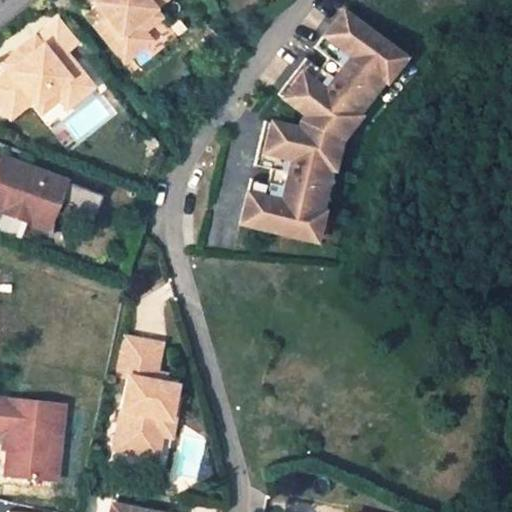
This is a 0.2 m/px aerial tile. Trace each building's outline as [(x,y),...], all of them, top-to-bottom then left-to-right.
[(84,14),(115,53),(141,31),(133,22),(151,7),(159,0),(90,0),(95,6),(84,14)] [(133,22),(141,31),(159,17),(151,7),(133,22)] [(383,81),(401,57),(340,10),(312,47),(326,57),(317,68),(304,57),(276,93),(302,113),(297,120),(295,128),(263,120),(252,164),(269,168),(265,181),(249,177),(237,221),(311,240),(319,211),(317,210),(328,168),(330,168),(337,139),(356,116),(354,114),(381,79),(383,81)] [(53,39),(62,51),(73,41),(55,19),(33,36),(42,48),(53,39)] [(115,53),(121,61),(147,39),(141,31),(115,53)] [(0,74),(0,108),(7,117),(29,100),(31,103),(49,90),(57,99),(83,78),(62,51),(53,39),(42,48),(33,36),(31,35),(13,50),(20,59),(5,71),(0,74)] [(0,60),(0,64),(5,71),(20,59),(13,50),(0,60)] [(31,103),(39,113),(57,99),(49,90),(31,103)] [(29,165),(30,165),(0,154),(0,162),(23,171),(23,170),(23,169),(23,168),(24,167),(25,167),(25,166),(26,166),(27,165),(28,165),(29,165)] [(23,170),(23,171),(0,162),(0,199),(0,200),(0,199),(0,207),(28,218),(34,202),(50,207),(61,176),(30,165),(29,165),(28,165),(27,165),(26,166),(25,166),(25,167),(24,167),(23,168),(23,169),(23,170)] [(61,176),(50,207),(64,212),(64,215),(87,223),(99,190),(61,176)] [(50,207),(34,202),(28,218),(44,224),(50,207)] [(501,317),(487,317),(487,321),(491,321),(491,326),(500,327),(501,317)] [(125,378),(110,450),(143,457),(150,419),(170,423),(175,401),(170,400),(173,387),(161,385),(151,383),(152,375),(159,346),(123,338),(115,376),(125,378)] [(152,375),(151,383),(161,385),(162,377),(152,375)] [(0,399),(0,429),(5,430),(2,455),(0,476),(43,480),(47,445),(55,445),(59,405),(0,399)] [(150,419),(143,457),(153,459),(158,432),(168,434),(170,423),(150,419)] [(51,481),(55,445),(47,445),(43,480),(51,481)] [(10,511),(11,502),(0,501),(0,511),(10,511)]
